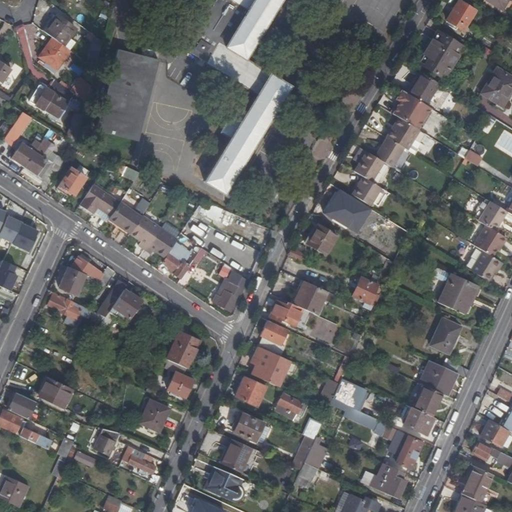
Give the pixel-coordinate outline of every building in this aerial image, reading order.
[(215,0),(206,15),(185,50),(195,57),(257,95),(247,113),(237,107),(232,115),(221,132),(230,138),(202,185),(224,197),(253,154),(261,140),(264,136),(273,121),(292,89),(269,75),(245,60),(281,0),(215,0)] [(459,1),(446,21),(463,32),(476,11),(459,1)] [(56,16),(44,32),(53,38),(63,46),(75,29),(56,16)] [(417,63),(443,79),(463,47),(438,31),(417,63)] [(92,43),(94,36),(89,32),(85,38),(92,43)] [(101,43),(102,41),(94,36),(92,43),(98,45),(99,42),(101,43)] [(57,69),(70,50),(63,46),(53,38),(39,57),(57,69)] [(96,62),(101,43),(99,42),(98,45),(92,43),(87,60),(96,62)] [(119,135),(140,54),(117,48),(97,130),(119,135)] [(158,59),(140,54),(119,135),(137,140),(140,128),(142,121),(146,105),(147,99),(150,86),(156,66),(158,59)] [(95,69),(96,62),(87,60),(87,62),(95,69)] [(0,82),(1,83),(11,69),(0,61),(0,82)] [(481,93),(499,104),(504,96),(508,98),(511,91),(511,77),(496,68),(481,93)] [(407,93),(425,105),(438,83),(420,72),(407,93)] [(57,118),(74,94),(54,79),(49,87),(47,86),(36,102),(57,118)] [(402,119),(417,129),(430,108),(425,105),(407,93),(402,90),(394,103),(398,105),(393,114),(398,117),(402,119)] [(86,102),(88,94),(83,91),(80,97),(86,102)] [(504,96),(499,104),(503,107),(508,98),(504,96)] [(31,117),(23,112),(4,139),(12,144),(31,117)] [(76,144),(83,115),(75,113),(68,139),(76,144)] [(402,119),(398,117),(391,130),(394,132),(402,119)] [(413,139),(419,130),(417,129),(402,119),(394,132),(391,130),(386,137),(387,138),(403,148),(407,150),(413,139)] [(40,143),(24,167),(50,185),(61,168),(52,162),(57,156),(45,148),(49,142),(44,138),(40,143)] [(382,162),(391,168),(403,148),(387,138),(375,157),(382,162)] [(12,158),(24,167),(40,143),(35,139),(29,148),(22,143),(12,158)] [(407,150),(414,154),(420,144),(413,139),(407,150)] [(315,141),(307,153),(321,161),(329,149),(315,141)] [(366,152),(359,148),(353,157),(360,161),(366,152)] [(469,151),(464,158),(477,166),(482,158),(469,151)] [(371,182),(382,162),(375,157),(366,152),(360,161),(354,171),(362,177),(371,182)] [(66,162),(57,156),(52,162),(61,168),(66,162)] [(132,179),(108,164),(100,176),(124,191),(132,179)] [(86,178),(71,167),(57,188),(65,194),(67,190),(75,195),(86,178)] [(98,178),(102,172),(96,167),(92,173),(98,178)] [(370,206),(380,188),(371,182),(362,177),(351,195),(370,206)] [(93,185),(79,205),(93,215),(97,208),(110,217),(119,203),(93,185)] [(134,210),(143,215),(149,202),(140,198),(134,210)] [(495,231),(507,212),(506,211),(490,201),(478,221),(486,225),(495,231)] [(140,217),(120,202),(119,203),(110,217),(108,219),(129,233),(140,217)] [(199,214),(187,229),(193,234),(205,219),(199,214)] [(141,215),(140,217),(129,233),(131,234),(141,241),(139,243),(138,245),(144,249),(159,228),(141,215)] [(21,224),(8,218),(0,235),(0,237),(12,243),(20,225),(21,224)] [(316,224),(304,243),(324,254),(335,235),(316,224)] [(38,232),(20,225),(12,243),(12,245),(29,252),(38,232)] [(501,245),(505,238),(495,231),(486,225),(474,245),(483,250),(491,256),(496,249),(499,244),(501,245)] [(176,239),(159,228),(144,249),(150,254),(153,249),(164,257),(176,239)] [(187,229),(184,228),(181,233),(197,244),(200,239),(193,234),(187,229)] [(404,237),(392,231),(384,247),(396,253),(404,237)] [(303,253),(291,248),(287,255),(300,261),(303,253)] [(173,274),(180,279),(189,266),(183,262),(185,259),(172,250),(163,263),(175,272),(173,274)] [(488,281),(500,261),(491,256),(483,250),(471,270),(488,281)] [(106,284),(115,271),(108,266),(103,274),(95,269),(78,257),(70,268),(84,274),(106,284)] [(16,266),(2,259),(0,263),(0,286),(9,291),(17,276),(12,274),(16,266)] [(386,261),(376,284),(383,287),(384,285),(393,264),(386,261)] [(216,271),(226,277),(213,300),(230,310),(247,280),(220,265),(216,271)] [(70,268),(68,266),(59,287),(74,294),(78,285),(84,274),(70,268)] [(446,281),(446,280),(449,273),(438,267),(436,268),(435,269),(433,274),(433,275),(434,277),(443,281),(443,280),(446,281)] [(451,282),(454,275),(449,273),(446,280),(451,282)] [(480,286),(454,275),(451,282),(446,280),(446,281),(443,280),(443,281),(434,300),(464,314),(469,303),(467,302),(470,295),(475,297),(480,286)] [(383,287),(376,284),(360,278),(357,285),(355,289),(352,297),(374,307),(383,287)] [(118,297),(124,290),(126,286),(119,281),(111,292),(118,297)] [(130,292),(135,285),(129,281),(126,286),(124,290),(129,293),(130,292)] [(326,292),(303,281),(292,304),(299,307),(315,314),(326,292)] [(141,300),(130,292),(129,293),(124,290),(118,297),(105,316),(100,324),(97,327),(106,333),(117,318),(124,323),(141,300)] [(79,313),(88,318),(92,310),(66,298),(66,299),(53,294),(48,305),(61,311),(60,311),(68,315),(65,321),(73,325),(79,313)] [(292,304),(288,302),(286,306),(276,301),(269,317),(279,322),(284,311),(294,316),(299,307),(292,304)] [(88,318),(100,324),(105,316),(92,310),(88,318)] [(441,319),(429,345),(448,354),(460,327),(441,319)] [(280,345),(287,330),(267,321),(260,336),(261,337),(257,347),(279,357),(284,347),(280,345)] [(171,341),(164,358),(186,368),(199,340),(176,330),(177,327),(173,326),(167,340),(171,341)] [(255,365),(251,375),(277,386),(288,361),(279,357),(257,347),(250,363),(255,365)] [(455,373),(458,366),(458,365),(445,359),(442,367),(455,373)] [(441,394),(446,396),(457,373),(455,373),(442,367),(431,362),(420,384),(422,385),(441,394)] [(334,382),(339,384),(341,380),(342,378),(346,367),(341,365),(334,382)] [(457,373),(465,377),(468,371),(458,366),(455,373),(457,373)] [(192,379),(175,371),(167,389),(184,397),(192,379)] [(75,390),(48,377),(39,396),(65,409),(75,390)] [(243,378),(234,397),(256,407),(265,388),(243,378)] [(307,400),(327,409),(332,399),(339,384),(334,382),(329,380),(321,397),(311,392),(307,400)] [(353,409),(355,410),(359,402),(347,397),(353,385),(341,380),(339,384),(332,399),(346,406),(353,409)] [(412,408),(430,417),(441,394),(422,385),(412,408)] [(496,395),(509,402),(511,396),(511,395),(500,389),(496,395)] [(17,414),(27,419),(34,405),(39,407),(40,404),(29,399),(26,407),(22,405),(26,397),(16,393),(8,410),(17,414)] [(302,404),(284,393),(274,410),(293,420),(296,414),(300,416),(308,403),(303,401),(302,404)] [(169,409),(149,400),(139,422),(158,431),(169,409)] [(511,404),(499,426),(507,431),(511,433),(511,404)] [(343,414),(350,417),(353,409),(346,406),(343,414)] [(425,435),(433,418),(430,417),(412,408),(410,407),(402,424),(425,435)] [(17,416),(17,414),(8,410),(3,408),(2,410),(17,416)] [(350,417),(374,428),(378,421),(355,410),(353,409),(350,417)] [(17,416),(2,410),(0,415),(0,426),(15,433),(18,426),(19,423),(21,419),(17,416)] [(237,412),(231,423),(235,425),(232,432),(254,442),(262,424),(237,412)] [(74,440),(82,423),(76,420),(68,437),(74,440)] [(499,447),(507,431),(499,426),(488,420),(479,436),(499,447)] [(380,436),(385,424),(378,421),(374,428),(373,432),(380,436)] [(390,442),(396,431),(386,426),(381,438),(390,442)] [(107,455),(118,432),(100,427),(90,448),(107,455)] [(19,436),(47,449),(51,441),(26,430),(22,428),(19,436)] [(314,438),(316,433),(317,432),(309,428),(306,435),(314,438)] [(0,451),(1,452),(10,434),(0,429),(0,451)] [(400,451),(406,437),(397,433),(390,447),(400,451)] [(300,470),(303,463),(313,440),(306,436),(292,467),(300,470)] [(407,436),(406,437),(400,451),(398,455),(395,454),(392,462),(410,470),(422,443),(407,436)] [(66,457),(72,445),(73,442),(65,438),(57,453),(61,455),(66,457)] [(221,463),(240,472),(251,448),(232,440),(221,463)] [(499,452),(478,441),(475,446),(475,445),(471,454),(485,461),(487,457),(495,460),(499,452)] [(134,448),(131,455),(127,462),(140,468),(139,471),(143,473),(145,470),(151,474),(154,466),(149,463),(152,457),(134,448)] [(75,451),(72,460),(92,467),(95,458),(75,451)] [(506,482),(511,484),(511,458),(499,452),(495,460),(511,468),(511,470),(510,475),(509,474),(506,482)] [(47,485),(53,487),(59,473),(66,457),(61,455),(47,485)] [(311,483),(317,470),(303,463),(300,470),(297,477),(311,483)] [(367,485),(375,468),(368,465),(361,482),(367,485)] [(239,479),(214,468),(210,476),(212,477),(207,489),(231,499),(235,499),(237,498),(238,498),(239,497),(240,495),(240,493),(240,491),(239,489),(238,487),(236,485),(239,479)] [(155,484),(159,475),(151,474),(145,470),(143,473),(142,478),(155,484)] [(471,473),(461,495),(484,505),(485,506),(490,496),(483,493),(491,475),(481,470),(478,476),(471,473)] [(387,473),(379,491),(396,499),(405,481),(387,473)] [(0,498),(16,506),(18,507),(28,486),(5,475),(0,486),(0,498)] [(308,490),(311,483),(297,477),(294,484),(308,490)] [(334,511),(341,511),(350,496),(343,493),(334,511)] [(481,511),(484,505),(461,495),(453,511),(481,511)] [(119,507),(121,501),(109,496),(106,501),(119,507)] [(341,511),(363,511),(365,508),(372,511),(375,511),(379,505),(363,498),(362,501),(350,496),(341,511)] [(116,511),(119,507),(106,501),(103,509),(108,511),(107,511),(116,511)] [(119,507),(116,511),(128,511),(131,506),(121,501),(119,507)]
